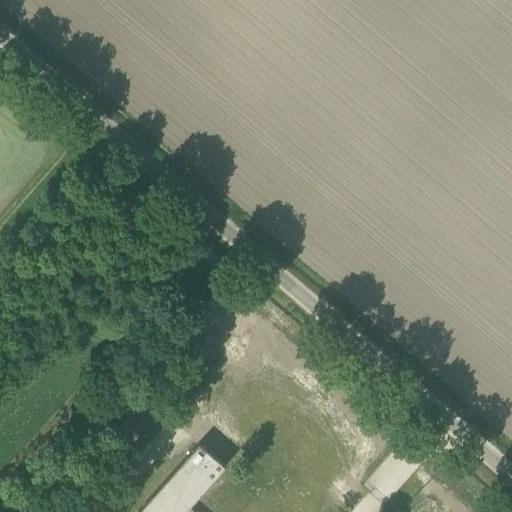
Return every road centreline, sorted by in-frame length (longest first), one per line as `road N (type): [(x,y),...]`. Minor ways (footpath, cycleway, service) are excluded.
road 1 (unclassified): [(511,477),(0,37)]
road 2 (track): [(359,511),(442,418)]
